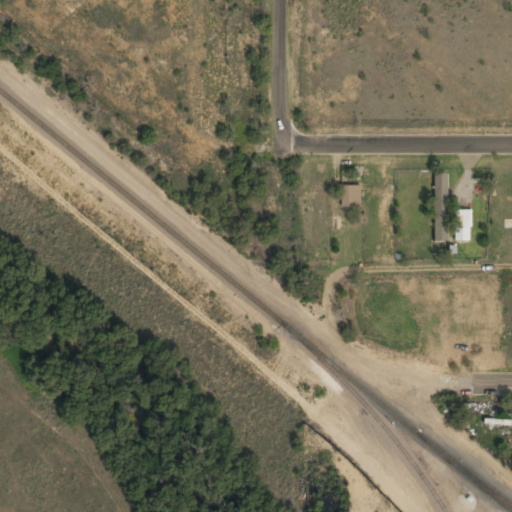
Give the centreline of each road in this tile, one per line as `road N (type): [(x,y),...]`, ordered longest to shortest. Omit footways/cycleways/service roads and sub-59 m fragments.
road 1 (residential): [(511,146),(280,146)]
road 2 (residential): [(280,146),(280,0)]
